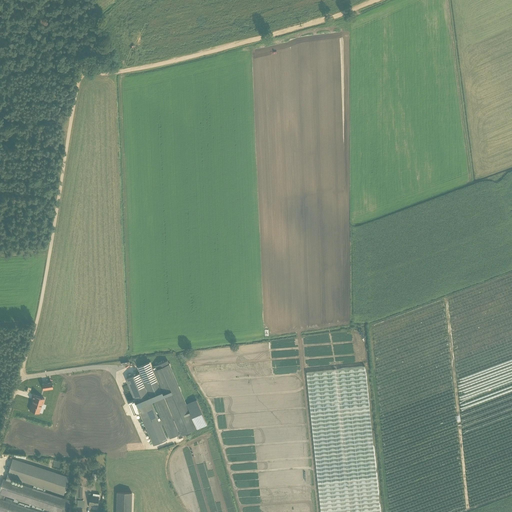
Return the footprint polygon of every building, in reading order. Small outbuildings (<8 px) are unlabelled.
[(139,411),(154,445),(179,434),(180,437),(208,425),(197,399),(187,404),(168,360),(153,367),(151,362),(138,368),(141,373),(127,379),(135,400),(129,402),(134,414),(139,411)] [(306,372),(320,511),(381,511),(365,366),(306,372)] [(30,405),(41,407),(44,396),(33,393),(30,405)] [(6,462),(3,471),(69,493),(72,483),(6,462)] [(3,475),(0,484),(0,491),(62,511),(63,511),(69,497),(3,475)] [(81,499),(79,499),(79,487),(72,487),(72,506),(81,506),(81,499)] [(116,491),(115,511),(130,511),(131,491),(116,491)] [(89,506),(98,508),(101,497),(93,495),(89,506)] [(48,511),(0,496),(0,511),(48,511)]
